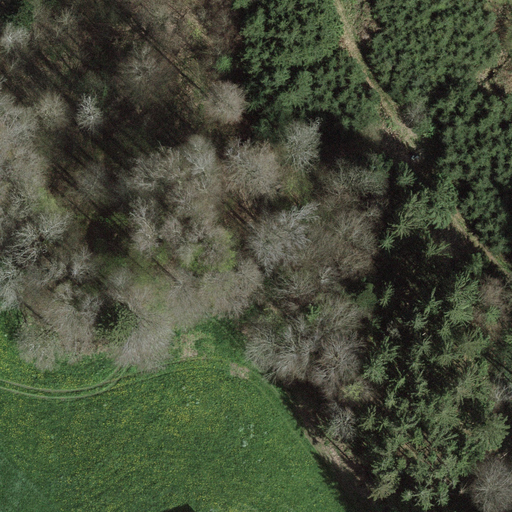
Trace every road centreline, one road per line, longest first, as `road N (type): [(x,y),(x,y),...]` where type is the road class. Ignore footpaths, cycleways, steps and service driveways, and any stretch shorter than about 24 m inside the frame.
road 1 (track): [(198,0),(213,158),(261,293),(264,346)]
road 2 (track): [(511,284),(481,252),(342,29),(335,0)]
